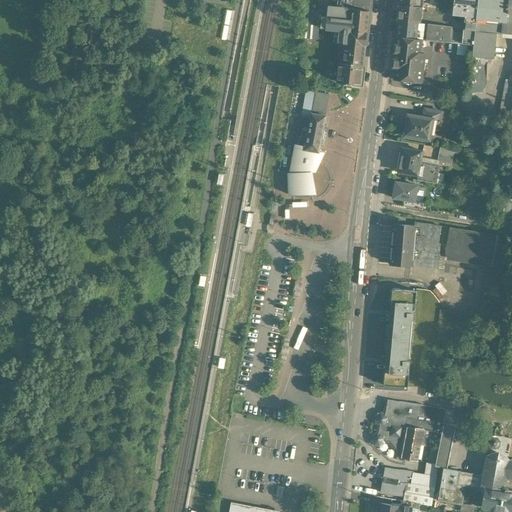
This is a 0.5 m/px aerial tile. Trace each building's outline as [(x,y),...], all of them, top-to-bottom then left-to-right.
[(314,0),(306,0),(304,40),(317,41),(316,26),(312,25),(314,0)] [(324,8),(322,26),(327,26),(328,17),(346,19),(351,19),(352,10),(369,11),(370,0),(319,0),(319,7),(324,8)] [(479,0),(455,0),(454,13),(458,14),(458,17),(466,18),(465,29),(476,30),(479,0)] [(508,0),(479,0),(476,30),(498,33),(502,33),(505,14),(507,15),(508,0)] [(423,7),(400,5),(398,21),(421,23),(423,7)] [(369,11),(352,10),(351,19),(368,21),(369,11)] [(327,29),(345,31),(346,19),(328,17),(327,26),(327,29)] [(351,19),(346,19),(345,31),(348,31),(367,33),(368,21),(351,19)] [(421,23),(398,21),(397,37),(421,40),(427,40),(429,24),(421,23)] [(452,27),(429,24),(427,40),(450,43),(451,32),(452,27)] [(476,30),(465,29),(464,33),(463,44),(468,45),(474,46),(476,30)] [(495,59),(498,33),(476,30),(474,46),(473,56),(495,59)] [(367,33),(348,31),(347,44),(366,46),(367,33)] [(464,33),(451,32),(450,43),(458,44),(463,44),(464,33)] [(421,40),(397,37),(391,78),(421,82),(425,54),(419,53),(421,40)] [(366,46),(347,44),(345,64),(363,66),(366,46)] [(467,55),(468,45),(463,44),(458,44),(457,54),(467,55)] [(361,88),(363,66),(345,64),(339,64),(336,83),(361,88)] [(306,91),(304,106),(301,117),(292,164),(291,173),(289,173),(290,195),(311,194),(311,172),(314,172),(323,153),(319,152),(322,138),(323,138),(324,131),(323,131),(326,116),(325,116),(329,95),(316,92),(311,91),(306,91)] [(511,93),(504,92),(498,118),(511,121),(511,93)] [(441,112),(424,109),(423,118),(432,119),(431,124),(439,126),(441,112)] [(423,118),(408,115),(404,136),(429,141),(431,124),(432,119),(423,118)] [(423,152),(402,148),(398,172),(418,176),(421,163),(423,152)] [(454,151),(440,149),(439,156),(453,158),(454,151)] [(439,167),(421,163),(418,176),(421,177),(420,181),(433,183),(434,174),(437,174),(438,170),(439,167)] [(444,171),(438,170),(437,174),(434,174),(433,183),(441,185),(444,171)] [(417,187),(396,183),(393,198),(407,201),(414,202),(417,187)] [(414,202),(407,201),(406,207),(423,210),(424,204),(414,202)] [(400,225),(393,225),(390,264),(412,266),(415,226),(400,225)] [(415,226),(412,266),(437,268),(438,245),(435,244),(436,228),(415,226)] [(497,236),(450,229),(446,257),(492,264),(497,236)] [(491,270),(488,286),(510,290),(509,273),(491,270)] [(487,292),(510,295),(510,290),(488,286),(487,292)] [(392,290),(383,385),(408,387),(416,292),(392,290)] [(487,292),(484,308),(511,313),(510,295),(487,292)] [(473,319),(439,313),(438,343),(468,346),(473,319)] [(432,407),(387,399),(384,415),(384,419),(404,422),(405,416),(429,420),(443,423),(443,422),(452,424),(454,411),(432,407)] [(404,422),(384,419),(384,415),(381,414),(378,416),(377,420),(379,423),(382,424),(380,435),(377,434),(374,436),(373,440),(375,443),(379,444),(382,442),(383,438),(390,439),(399,450),(398,455),(402,456),(404,442),(401,441),(404,422)] [(429,420),(405,416),(404,422),(401,441),(404,442),(402,456),(398,455),(397,458),(418,462),(420,446),(424,447),(427,431),(429,420)] [(443,423),(429,420),(427,431),(434,432),(435,428),(442,430),(442,427),(442,426),(443,423)] [(452,424),(443,422),(443,423),(442,426),(442,427),(443,427),(435,465),(435,467),(437,467),(443,468),(447,469),(456,425),(452,424)] [(442,430),(435,428),(434,432),(432,442),(439,443),(442,430)] [(511,439),(491,435),(486,460),(507,464),(508,460),(511,439)] [(437,451),(431,450),(428,463),(435,465),(437,451)] [(507,464),(486,460),(484,476),(490,477),(488,490),(502,493),(505,478),(507,464)] [(428,463),(426,463),(424,475),(436,477),(437,467),(435,467),(435,465),(428,463)] [(395,469),(385,468),(383,480),(393,481),(395,469)] [(447,469),(443,468),(437,501),(461,505),(465,486),(476,488),(473,505),(485,507),(488,490),(481,489),(484,476),(447,469)] [(413,473),(395,469),(393,481),(383,480),(381,492),(403,496),(404,496),(406,485),(410,486),(413,473)] [(424,475),(413,473),(410,486),(406,485),(404,496),(403,496),(403,501),(404,501),(420,504),(431,506),(436,477),(424,475)] [(490,477),(484,476),(481,489),(488,490),(490,477)] [(511,511),(511,494),(502,493),(488,490),(485,507),(505,511),(511,511)] [(420,504),(404,501),(403,507),(411,509),(419,510),(420,504)] [(281,511),(250,506),(231,502),(229,511),(281,511)] [(400,505),(382,502),(380,511),(399,511),(400,506),(400,505)]
